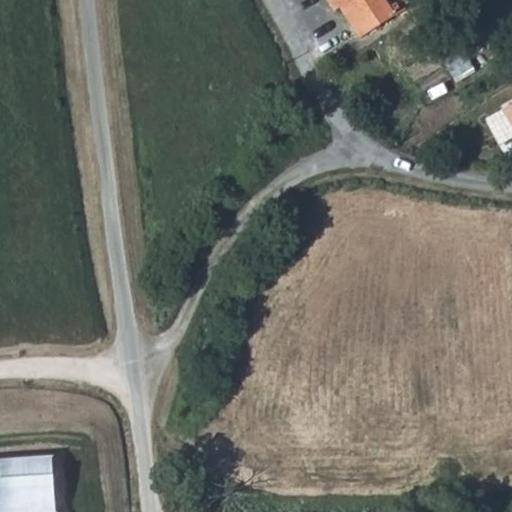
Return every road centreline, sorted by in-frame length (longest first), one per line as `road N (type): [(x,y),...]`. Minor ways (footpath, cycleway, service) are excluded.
road 1 (unclassified): [(511,179),(362,164),(294,178),(260,199),(221,248),(151,374),(131,393)]
road 2 (track): [(0,377),(128,370)]
